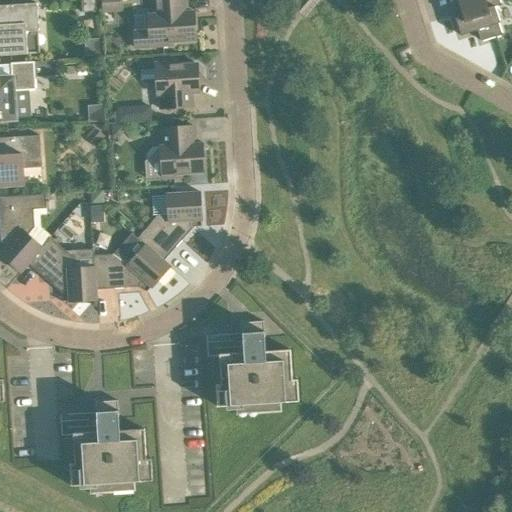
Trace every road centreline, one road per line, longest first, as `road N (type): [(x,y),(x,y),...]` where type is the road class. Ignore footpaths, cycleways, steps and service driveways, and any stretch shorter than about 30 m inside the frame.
road 1 (residential): [(0,307),(65,338),(121,339),(175,321),(221,275),(240,220),(227,0)]
road 2 (residential): [(405,0),(431,58),(511,104)]
